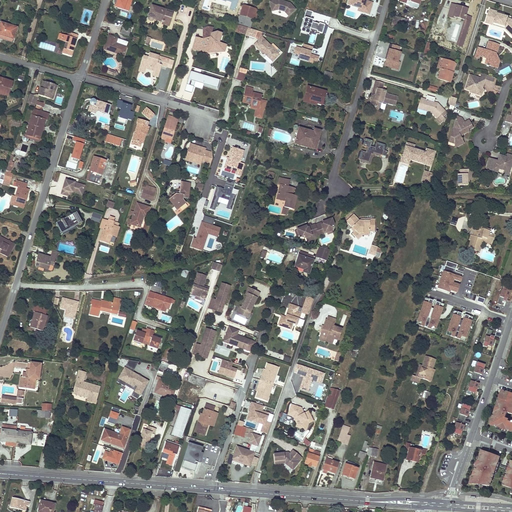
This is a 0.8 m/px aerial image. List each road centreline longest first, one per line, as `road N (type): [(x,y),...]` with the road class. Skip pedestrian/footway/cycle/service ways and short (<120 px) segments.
road 1 (residential): [(78,78),(15,286)]
road 2 (secondary): [(0,473),(213,489)]
road 3 (residential): [(278,289),(213,489)]
road 4 (residential): [(509,322),(450,502)]
road 5 (secondary): [(213,489),(367,501)]
road 6 (residential): [(198,135),(204,114),(78,78)]
road 7 (residential): [(15,286),(144,285)]
